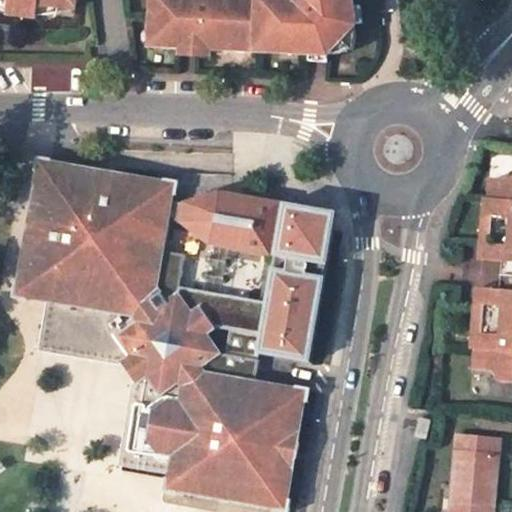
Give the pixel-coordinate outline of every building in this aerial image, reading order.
[(0,0),(10,1),(10,5),(34,8),(34,4),(76,9),(77,0),(0,0)] [(154,0),(153,47),(182,48),(214,49),(314,53),(331,54),(337,54),(342,53),(348,51),(353,48),(357,51),(357,50),(359,41),(359,33),(358,25),(356,7),(354,0),(154,0)] [(9,14),(32,17),(34,8),(10,5),(9,14)] [(356,7),(358,25),(366,25),(365,14),(364,6),(356,7)] [(214,49),(182,48),(182,55),(214,56),(214,49)] [(27,172),(32,172),(41,165),(41,160),(29,159),(27,172)] [(171,468),(170,477),(177,486),(187,487),(187,483),(268,494),(267,500),(276,501),(286,494),(287,484),(283,483),(288,453),(292,453),(293,446),(295,435),(290,434),(295,403),(299,403),(301,394),(294,385),(284,384),(284,389),(253,384),(257,354),(214,348),(202,331),(206,328),(191,307),(186,310),(173,293),(180,250),(155,247),(161,210),(164,192),(156,181),(41,165),(32,172),(26,215),(30,216),(24,257),(20,257),(15,288),(22,297),(46,301),(39,349),(121,361),(130,373),(135,380),(123,461),(171,468)] [(157,177),(156,181),(164,192),(168,193),(171,179),(157,177)] [(511,178),(505,184),(503,203),(493,202),(491,218),(484,217),(484,225),(483,233),(490,241),(490,249),(511,251),(511,178)] [(485,202),(484,217),(491,218),(493,202),(503,203),(505,184),(492,183),(490,202),(485,202)] [(186,196),(168,193),(164,192),(161,210),(184,213),(201,235),(266,244),(257,305),(253,335),(206,328),(202,331),(214,348),(257,354),(302,361),(317,268),(325,220),(308,218),(307,223),(271,218),(274,199),(213,190),(186,196)] [(511,309),(511,251),(490,249),(490,241),(483,233),(481,263),(503,264),(501,294),(478,292),(475,323),(484,317),(485,307),(511,309)] [(21,302),(22,297),(15,288),(11,287),(9,300),(21,302)] [(253,335),(257,305),(173,293),(186,310),(191,307),(206,328),(253,335)] [(511,309),(485,307),(484,317),(475,323),(475,330),(474,337),(480,337),(479,352),(491,353),(490,373),(492,373),(500,382),(511,383),(511,309)] [(475,372),(490,373),(491,353),(479,352),(480,337),(474,337),(473,352),(477,352),(475,372)] [(294,380),(294,385),(301,394),(305,395),(307,382),(294,380)] [(424,439),(429,421),(418,419),(414,437),(424,439)] [(456,436),(452,485),(457,485),(454,511),(492,511),(498,440),(456,436)] [(176,491),(177,486),(170,477),(165,476),(163,489),(176,491)] [(449,511),(454,511),(457,485),(452,485),(449,511)] [(291,494),(286,494),(276,501),(276,505),(289,508),(291,494)]
